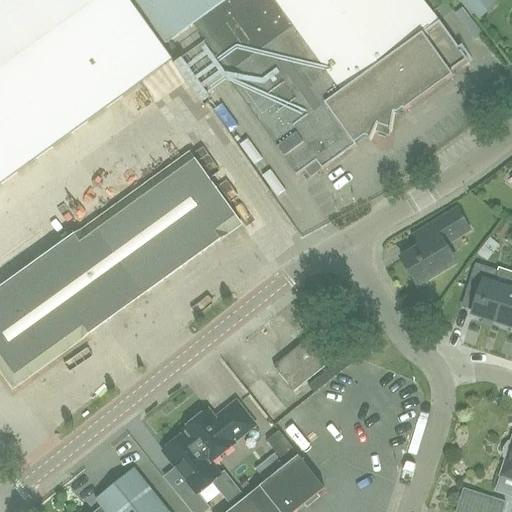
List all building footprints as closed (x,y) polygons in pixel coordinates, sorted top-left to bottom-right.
[(440,21),(439,21),(421,0),(0,0),(0,187),(175,62),(130,0),(136,0),(169,46),(195,27),(230,75),(226,78),(246,105),(297,176),(298,178),(309,170),(314,177),(323,171),(323,172),(356,148),(357,149),(359,148),(357,146),(366,139),(371,141),(370,142),(372,143),(379,127),(391,131),(394,113),(397,113),(403,109),(404,110),(453,76),(451,72),(468,61),(440,21)] [(483,22),(502,3),(498,0),(465,0),(463,2),(483,22)] [(0,370),(13,390),(89,336),(128,308),(128,307),(145,295),(222,240),(242,225),(190,154),(77,236),(76,236),(37,264),(2,290),(1,290),(0,290),(0,370)] [(446,246),(470,231),(458,210),(437,223),(444,234),(403,259),(420,288),(457,265),(446,246)] [(498,325),(510,289),(495,285),(499,272),(477,265),(469,288),(481,292),(473,317),(498,325)] [(511,290),(510,289),(498,325),(511,329),(511,290)] [(249,393),(275,426),(334,378),(301,337),(251,377),(258,386),(249,393)] [(234,443),(255,426),(237,403),(222,415),(225,419),(219,424),(208,412),(183,432),(186,435),(210,465),(211,464),(235,445),(234,443)] [(267,442),(287,467),(296,459),(292,454),(295,451),(279,432),(267,442)] [(221,476),(211,464),(210,465),(186,435),(164,452),(190,485),(178,495),(190,511),(207,511),(211,509),(198,494),(221,476)] [(297,511),(326,490),(300,457),(230,511),(297,511)] [(167,511),(134,470),(96,501),(102,508),(96,511),(167,511)] [(217,511),(230,498),(220,488),(207,503),(217,511)] [(504,511),(506,505),(495,501),(466,492),(459,511),(504,511)]
